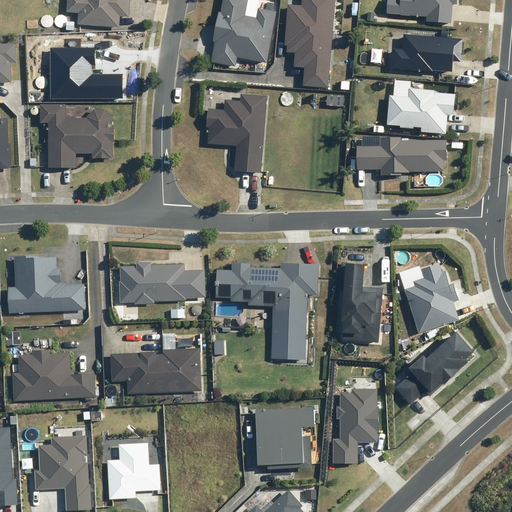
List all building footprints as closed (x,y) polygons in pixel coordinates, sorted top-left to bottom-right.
[(69,0),(68,13),(81,14),(80,25),(120,28),(121,17),(130,17),(131,6),(131,0),(69,0)] [(248,0),(224,0),(222,13),(220,12),(214,43),(217,41),(216,48),(214,63),(239,67),(240,59),(269,63),(276,12),(273,13),(275,4),(267,3),(266,11),(259,9),(257,19),(245,16),(248,0)] [(289,5),(286,46),(288,46),(288,52),(296,53),(295,67),(305,68),(303,86),(329,88),(336,0),(302,0),(302,6),(289,5)] [(389,0),(388,14),(428,18),(427,21),(450,24),(452,4),(457,4),(457,0),(389,0)] [(70,23),(68,23),(67,31),(76,31),(76,23),(70,23)] [(464,41),(404,33),(402,48),(395,47),(392,69),(432,74),(433,69),(452,71),(453,61),(461,62),(464,41)] [(0,84),(13,85),(13,67),(20,67),(20,42),(0,41),(0,84)] [(95,64),(95,48),(51,48),(51,98),(123,98),(123,73),(91,73),(91,64),(95,64)] [(436,91),(412,88),(411,100),(391,98),(389,124),(402,126),(400,128),(416,130),(415,127),(423,128),(423,133),(446,134),(447,114),(455,115),(456,96),(435,95),(436,91)] [(293,94),(282,93),(282,104),(293,105),(293,94)] [(237,168),(262,170),(267,96),(242,94),(242,101),(226,100),(226,110),(210,109),(209,125),(212,125),(211,141),(239,144),(237,168)] [(339,96),(327,95),(327,106),(338,106),(339,96)] [(48,122),(48,167),(79,168),(79,153),(95,153),(95,158),(116,158),(116,142),(117,142),(117,126),(116,126),(116,117),(108,110),(97,110),(90,117),(90,118),(65,118),(66,104),(40,104),(40,122),(48,122)] [(0,168),(15,168),(14,143),(12,143),(11,118),(0,118),(0,168)] [(402,136),(381,136),(381,144),(357,145),(357,171),(370,170),(382,170),(382,175),(405,175),(405,173),(445,172),(445,162),(448,163),(448,141),(402,141),(402,136)] [(10,314),(86,310),(84,284),(73,284),(66,285),(66,282),(61,283),(60,268),(57,269),(56,257),(40,258),(40,255),(14,257),(15,287),(8,288),(10,314)] [(351,262),(341,261),(336,332),(340,342),(381,345),(385,288),(365,287),(367,264),(351,263),(351,262)] [(153,263),(138,263),(137,267),(121,268),(122,281),(120,281),(121,304),(136,303),(136,305),(156,304),(155,301),(187,301),(187,299),(209,299),(209,269),(186,269),(186,265),(153,265),(153,263)] [(273,306),(271,358),(306,360),(309,295),(319,295),(320,265),(302,264),(281,263),(281,268),(250,267),(250,264),(232,263),(231,270),(217,269),(216,297),(231,298),(231,301),(249,302),(249,305),(273,306)] [(416,287),(405,290),(419,333),(459,320),(454,302),(459,300),(454,284),(449,284),(445,272),(442,273),(439,265),(424,270),(427,278),(414,282),(416,287)] [(193,315),(195,316),(197,317),(199,317),(201,316),(202,315),(204,314),(204,312),(204,310),(203,308),(202,306),(200,305),(198,305),(196,305),(195,306),(193,307),(192,309),(192,311),(192,313),(193,315)] [(20,332),(7,332),(6,345),(19,345),(20,332)] [(424,356),(397,382),(401,386),(398,388),(412,404),(428,389),(432,392),(443,381),(447,386),(463,371),(460,368),(468,361),(466,359),(474,352),(456,333),(428,360),(424,356)] [(166,352),(112,354),(114,382),(129,381),(130,394),(204,391),(203,348),(166,350),(166,352)] [(22,373),(15,374),(16,400),(98,396),(97,373),(74,374),(73,353),(55,354),(55,350),(35,351),(35,355),(21,356),(22,373)] [(379,389),(353,389),(353,393),(343,394),(343,408),(339,408),(339,420),(341,420),(342,439),(335,439),(335,463),(359,463),(359,443),(379,443),(379,431),(381,431),(381,405),(379,405),(379,389)] [(315,427),(314,407),(255,410),(257,465),(268,464),(268,469),(312,467),(310,435),(303,435),(302,427),(315,427)] [(0,504),(17,504),(16,478),(12,478),(10,427),(0,426),(0,504)] [(65,488),(66,510),(91,509),(87,435),(51,437),(51,444),(39,445),(40,471),(35,471),(36,489),(65,488)] [(109,499),(135,497),(135,492),(161,490),(160,464),(149,465),(148,442),(118,444),(119,460),(107,460),(109,499)] [(302,506),(289,490),(263,511),(262,511),(256,505),(248,511),(303,511),(300,508),(302,506)]
